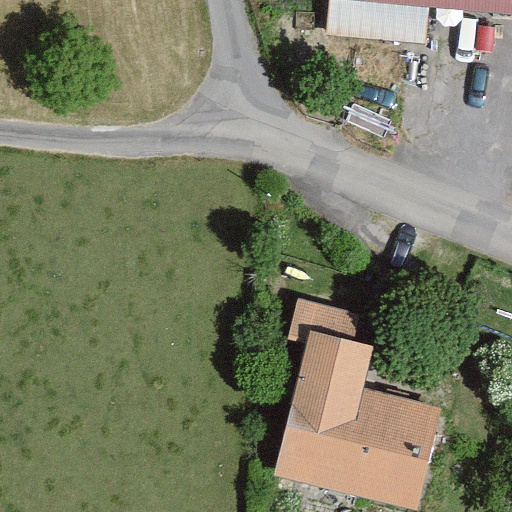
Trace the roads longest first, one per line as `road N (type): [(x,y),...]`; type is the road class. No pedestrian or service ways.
road 1 (unclassified): [(511,234),(226,125)]
road 2 (unclassified): [(226,125),(171,141),(0,133)]
road 3 (unclassified): [(226,125),(237,66),(223,0)]
